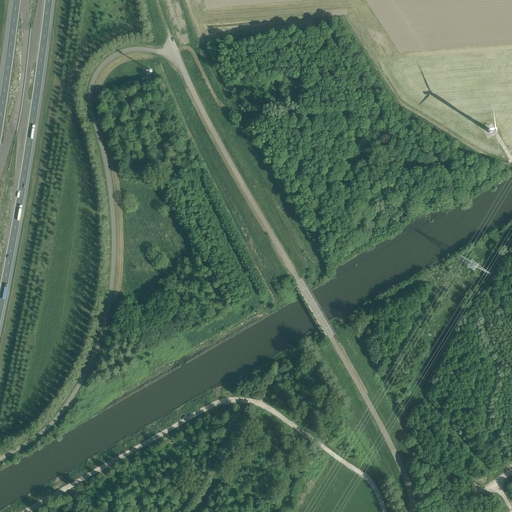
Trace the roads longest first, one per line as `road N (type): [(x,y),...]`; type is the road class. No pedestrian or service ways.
road 1 (unclassified): [(409,511),(406,481),(379,423),(183,72),(171,55),(140,48),(109,56),(89,95),(114,225),(102,332),(62,410),(0,460)]
road 2 (track): [(384,511),(369,479),(262,402),(232,397),(18,511)]
road 3 (motorway): [(0,307),(48,0)]
